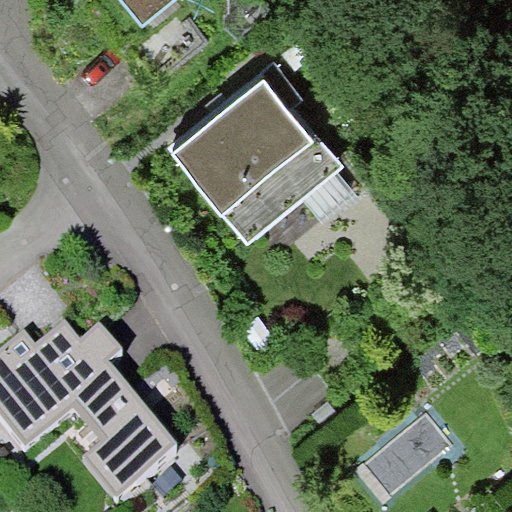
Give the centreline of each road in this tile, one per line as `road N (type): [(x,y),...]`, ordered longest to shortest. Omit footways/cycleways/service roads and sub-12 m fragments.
road 1 (residential): [(98,184),(172,288),(297,511)]
road 2 (residential): [(18,0),(11,47),(18,70),(98,184)]
road 3 (residential): [(0,263),(98,184)]
